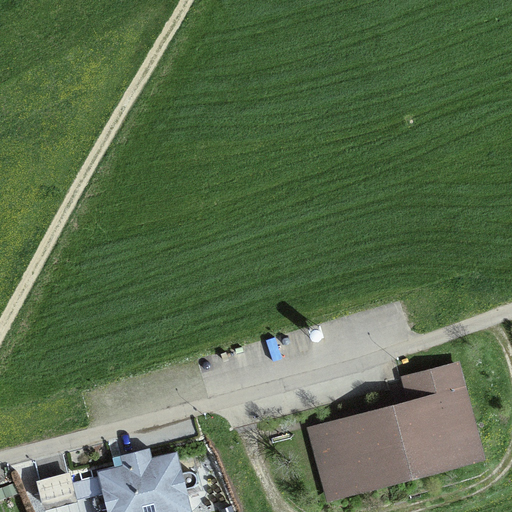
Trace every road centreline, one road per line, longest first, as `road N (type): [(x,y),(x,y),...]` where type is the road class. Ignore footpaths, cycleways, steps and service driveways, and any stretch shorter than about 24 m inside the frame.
road 1 (residential): [(0,460),(393,357),(511,315)]
road 2 (track): [(0,328),(189,0)]
